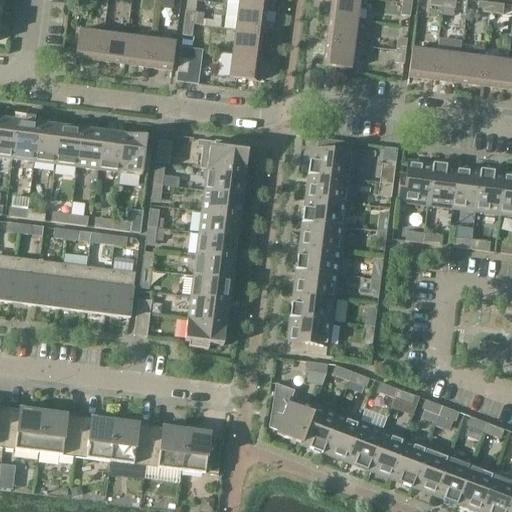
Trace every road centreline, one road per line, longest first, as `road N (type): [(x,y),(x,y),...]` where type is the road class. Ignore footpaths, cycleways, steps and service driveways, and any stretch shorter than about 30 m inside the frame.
road 1 (residential): [(511,128),(324,105),(247,120),(51,93),(24,79)]
road 2 (residential): [(246,399),(0,366)]
road 3 (residential): [(511,296),(448,293),(443,342),(451,369),(511,394)]
